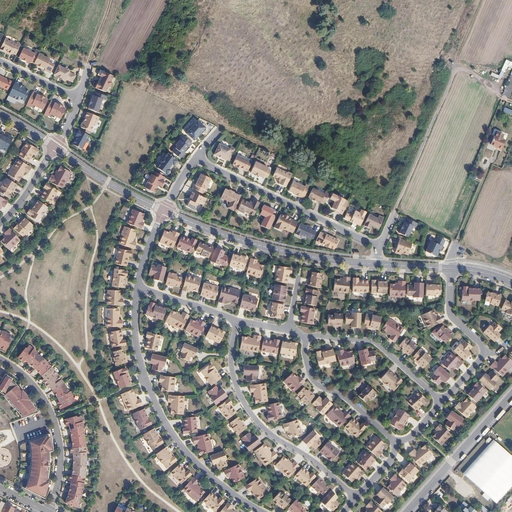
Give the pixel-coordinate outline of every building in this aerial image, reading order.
[(13,52),(16,54),(22,42),(18,40),(16,43),(6,38),(1,48),(6,50),(6,49),(9,50),(8,51),(12,53),(13,52)] [(34,62),(37,57),(39,53),(40,50),(39,50),(37,48),(35,52),(24,47),(19,56),(23,58),(22,59),(27,61),(27,60),(31,62),(31,60),(33,61),(34,62)] [(34,62),(38,64),(38,65),(42,66),(41,68),(51,72),(55,64),(49,61),(50,58),(39,53),(37,57),(34,62)] [(73,81),(76,74),(69,71),(70,69),(58,64),(54,73),(65,79),(66,78),(73,81)] [(109,73),(100,68),(98,74),(102,76),(100,81),(98,81),(98,82),(96,82),(95,84),(96,86),(95,87),(106,91),(108,86),(110,85),(112,82),(111,80),(113,75),(111,74),(109,73)] [(0,85),(8,89),(12,80),(6,77),(0,74),(0,85)] [(509,98),(511,90),(511,74),(503,96),(505,97),(509,98)] [(25,86),(15,81),(9,94),(17,98),(20,98),(25,100),(30,90),(24,88),(25,86)] [(43,109),(48,99),(45,97),(41,95),(41,94),(36,92),(33,90),(28,102),(33,101),(31,104),(31,105),(30,105),(30,106),(31,106),(32,103),(35,105),(40,107),(43,109)] [(106,100),(107,96),(96,91),(94,95),(93,94),(91,99),(89,103),(88,108),(97,111),(102,98),(106,100)] [(61,118),(66,107),(55,102),(55,101),(51,99),(50,102),(44,113),(48,115),(50,112),(53,114),(57,116),(61,118)] [(96,124),(100,116),(87,111),(84,120),(82,121),(81,125),(81,126),(91,130),(93,125),(94,125),(96,124)] [(196,120),(186,133),(193,139),(198,133),(199,134),(205,127),(196,120)] [(4,131),(0,129),(0,147),(1,148),(6,150),(13,136),(9,134),(6,138),(5,137),(5,136),(2,135),(4,131)] [(82,148),(90,134),(79,129),(76,135),(77,136),(76,139),(75,138),(72,143),(82,148)] [(189,147),(192,143),(182,135),(179,139),(180,139),(176,144),(175,148),(172,152),(180,159),(185,153),(185,151),(186,148),(188,146),(189,147)] [(494,137),(490,145),(495,147),(497,148),(497,149),(501,151),(505,141),(494,137)] [(19,155),(28,161),(33,153),(32,153),(33,151),(34,152),(36,153),(39,149),(27,141),(19,155)] [(230,160),(236,148),(232,146),(231,148),(220,143),(215,153),(226,159),(226,158),(230,160)] [(176,166),(179,161),(169,152),(165,157),(163,158),(161,160),(161,162),(158,167),(167,174),(168,174),(169,174),(171,171),(170,170),(171,169),(170,169),(169,168),(172,163),(174,164),(176,166)] [(248,171),(253,160),(249,159),(238,154),(233,163),(237,165),(241,167),(245,168),(245,169),(248,171)] [(8,173),(18,180),(21,176),(23,173),(25,171),(28,172),(32,167),(18,158),(14,164),(13,164),(10,169),(11,170),(8,173)] [(256,161),(252,170),(263,176),(264,174),(268,176),(272,169),(268,167),(268,166),(256,161)] [(66,180),(69,175),(71,171),(60,165),(58,169),(56,172),(55,175),(51,173),(48,179),(60,186),(62,187),(66,180)] [(286,186),(293,173),(288,171),(287,172),(277,167),(273,175),(278,177),(277,179),(280,181),(279,183),(286,186)] [(163,180),(165,177),(154,170),(152,173),(147,181),(148,181),(145,186),(153,191),(155,191),(157,188),(156,186),(158,184),(161,186),(164,181),(163,180)] [(207,189),(212,178),(202,173),(200,178),(198,181),(197,180),(195,184),(193,188),(205,193),(207,190),(207,189)] [(0,187),(0,190),(9,197),(12,193),(11,192),(12,190),(13,190),(17,184),(7,177),(0,187)] [(304,197),(310,185),(306,184),(305,186),(294,181),(289,190),(296,193),(296,194),(300,196),(300,195),(304,197)] [(41,197),(51,202),(59,189),(47,182),(44,186),(46,187),(47,188),(47,189),(46,189),(42,196),(41,197)] [(324,203),(330,192),(326,190),(325,193),(313,187),(309,197),(313,198),(312,199),(317,201),(317,200),(321,202),(324,203)] [(241,195),(234,191),(234,192),(230,190),(226,188),(221,197),(228,200),(227,201),(228,204),(229,205),(228,207),(234,210),(241,195)] [(204,204),(207,198),(194,191),(192,196),(193,197),(188,206),(196,209),(199,203),(200,203),(204,204)] [(339,212),(343,214),(349,201),(333,193),(330,198),(334,200),(335,201),(332,207),(336,209),(340,211),(339,212)] [(10,200),(0,194),(0,210),(2,208),(3,208),(4,205),(5,205),(6,206),(10,200)] [(38,220),(42,214),(43,214),(45,212),(45,211),(48,206),(38,199),(32,206),(33,207),(32,209),(31,208),(30,209),(28,212),(28,213),(38,220)] [(254,215),(260,202),(254,199),(253,202),(252,203),(250,202),(243,199),(238,210),(244,212),(245,211),(254,215)] [(271,228),(279,211),(273,209),(274,208),(271,207),(270,207),(264,204),(262,209),(263,209),(261,213),(266,216),(262,225),(265,226),(264,227),(267,228),(267,227),(270,228),(270,227),(271,228)] [(142,221),(143,218),(143,217),(145,213),(134,208),(128,222),(142,228),(145,222),(143,221),(142,221)] [(361,225),(367,211),(362,209),(360,212),(356,210),(353,215),(347,213),(345,217),(361,225)] [(293,232),(298,221),(288,217),(285,215),(281,213),(274,227),(282,230),(283,227),(293,232)] [(370,214),(364,225),(370,228),(371,225),(379,229),(385,217),(380,215),(378,218),(370,214)] [(18,225),(17,224),(14,227),(23,236),(34,224),(24,216),(19,222),(20,223),(18,225)] [(413,220),(407,217),(405,221),(403,224),(401,228),(399,232),(408,236),(414,225),(416,227),(418,223),(413,220)] [(301,222),(296,233),(301,236),(302,234),(308,237),(308,236),(314,238),(317,231),(312,228),(313,227),(308,225),(307,226),(306,226),(306,225),(301,222)] [(135,234),(137,229),(125,225),(124,229),(123,229),(121,235),(119,243),(133,247),(134,248),(136,241),(133,240),(134,237),(135,234)] [(20,239),(10,227),(5,232),(6,233),(6,234),(4,236),(5,236),(1,240),(10,249),(20,239)] [(174,246),(180,232),(174,230),(173,231),(172,232),(169,231),(165,229),(160,241),(173,247),(174,246)] [(327,233),(321,231),(316,241),(322,244),(323,242),(327,244),(326,245),(331,247),(331,246),(335,248),(339,239),(327,233)] [(188,250),(194,237),(193,237),(192,239),(191,240),(190,239),(182,235),(177,245),(188,250)] [(441,250),(446,239),(439,236),(436,242),(429,239),(426,243),(429,244),(426,251),(436,256),(439,251),(440,249),(441,250)] [(192,252),(197,239),(194,237),(188,250),(192,252)] [(413,241),(399,237),(397,244),(398,244),(397,247),(395,252),(401,253),(402,252),(409,254),(413,241)] [(209,257),(214,246),(207,243),(206,244),(204,243),(200,241),(196,250),(202,252),(201,254),(209,257)] [(216,247),(211,260),(219,264),(219,262),(225,265),(229,256),(223,254),(222,253),(223,250),(216,247)] [(126,265),(128,256),(127,256),(128,255),(129,255),(131,256),(132,251),(119,248),(115,263),(116,263),(126,265)] [(245,269),(248,257),(244,255),(243,256),(240,256),(241,254),(233,252),(230,264),(245,269)] [(261,276),(265,264),(260,263),(260,262),(257,262),(257,261),(258,259),(251,257),(247,272),(261,276)] [(151,264),(149,273),(155,275),(157,275),(156,279),(163,280),(166,266),(158,264),(157,265),(151,264)] [(288,273),(288,272),(289,272),(291,272),(292,267),(279,265),(276,280),(287,282),(289,273),(288,273)] [(125,287),(126,278),(124,277),(125,275),(126,276),(126,274),(127,275),(128,270),(127,270),(127,269),(115,268),(114,275),(112,276),(112,278),(113,279),(112,285),(123,287),(125,287)] [(320,287),(322,279),(320,278),(321,273),(312,271),(311,276),(311,278),(310,278),(308,285),(320,287)] [(180,286),(182,277),(176,275),(177,274),(169,272),(168,274),(166,283),(172,285),(173,283),(175,284),(180,286)] [(198,290),(201,278),(187,274),(183,289),(189,291),(190,289),(190,288),(193,289),(198,290)] [(349,291),(350,276),(343,275),(343,277),(343,278),(340,278),(335,278),(334,290),(348,292),(349,291)] [(369,291),(369,280),(360,280),(360,281),(358,281),(358,280),(358,277),(353,277),(353,291),(369,291)] [(372,292),(387,292),(388,280),(380,279),(380,281),(377,280),(377,279),(372,279),(372,292)] [(405,296),(405,280),(399,280),(399,282),(399,283),(395,283),(390,283),(390,295),(405,296)] [(215,298),(219,286),(204,282),(201,292),(201,294),(208,296),(209,295),(211,296),(211,297),(215,298)] [(408,285),(408,295),(414,295),(414,296),(423,297),(423,282),(416,282),(416,285),(414,285),(408,285)] [(440,293),(441,284),(436,283),(434,283),(434,282),(427,282),(426,294),(434,294),(434,293),(440,293)] [(286,294),(288,285),(275,283),(272,298),(285,301),(286,296),(284,296),(285,293),(286,294)] [(237,302),(241,290),(236,289),(231,287),(230,287),(223,285),(219,297),(218,301),(225,302),(226,299),(229,300),(233,301),(237,302)] [(480,298),(481,287),(472,286),(472,288),(469,288),(469,286),(468,286),(464,285),(464,286),(463,286),(462,299),(470,299),(471,300),(474,300),(474,299),(480,300),(480,298)] [(319,290),(306,287),(306,292),(307,292),(306,295),(305,295),(304,303),(316,305),(319,290)] [(123,304),(124,298),(122,298),(121,298),(121,294),(120,294),(121,289),(108,289),(107,304),(113,304),(123,304)] [(498,305),(500,298),(501,293),(494,292),(494,293),(492,293),(487,291),(485,300),(490,302),(490,303),(498,305)] [(256,310),(258,297),(243,295),(243,297),(241,307),(245,308),(245,307),(248,307),(248,308),(256,310)] [(511,302),(506,299),(501,308),(507,310),(506,312),(511,315),(511,302)] [(164,314),(167,306),(158,303),(157,304),(155,304),(156,303),(155,302),(151,301),(150,301),(146,313),(153,315),(154,317),(156,317),(157,316),(163,318),(164,314)] [(273,310),(271,316),(281,317),(281,313),(282,310),(283,311),(284,304),(272,302),(271,310),(273,310)] [(312,323),(315,308),(301,305),(300,310),(303,311),(304,311),(304,312),(302,312),(301,321),(312,323)] [(122,326),(122,319),(118,319),(118,316),(118,313),(118,308),(106,308),(106,313),(105,312),(106,319),(106,327),(121,326),(122,326)] [(175,325),(182,328),(189,314),(183,311),(182,314),(179,313),(176,311),(171,309),(166,320),(170,322),(170,323),(175,325)] [(442,321),(440,315),(438,316),(437,316),(436,313),(435,313),(433,309),(422,314),(428,327),(442,321)] [(361,327),(361,312),(352,312),(352,313),(346,313),(346,323),(352,323),(354,323),(354,327),(361,327)] [(327,324),(332,324),(334,324),(334,325),(341,325),(340,313),(332,313),(332,315),(326,315),(327,324)] [(379,329),(382,316),(366,313),(364,325),(368,326),(369,325),(371,326),(371,327),(379,329)] [(404,328),(398,323),(393,320),(389,317),(382,328),(386,331),(389,332),(392,334),(390,337),(395,341),(404,328)] [(190,318),(185,329),(198,336),(205,322),(199,319),(198,321),(195,320),(190,318)] [(490,325),(484,331),(494,341),(499,336),(496,334),(498,332),(502,328),(495,321),(491,326),(490,325)] [(211,323),(206,335),(220,341),(225,330),(221,328),(220,329),(218,328),(218,327),(211,323)] [(454,333),(449,328),(448,329),(446,328),(443,325),(439,329),(438,328),(436,328),(433,331),(440,337),(446,342),(454,333)] [(126,344),(126,339),(123,339),(122,339),(122,338),(123,338),(121,329),(110,331),(113,346),(118,345),(126,344)] [(0,334),(0,343),(2,345),(1,347),(6,349),(11,338),(10,337),(11,334),(2,330),(0,334)] [(156,349),(160,334),(156,333),(147,331),(145,336),(148,337),(149,337),(149,338),(147,338),(146,347),(156,349)] [(258,351),(261,336),(254,334),(254,338),(251,337),(247,337),(242,336),(240,348),(244,349),(245,349),(250,350),(258,351)] [(409,355),(417,346),(411,340),(410,341),(406,337),(399,344),(403,348),(405,349),(404,350),(409,355)] [(263,339),(261,350),(277,353),(278,348),(279,339),(274,338),(274,341),(272,341),(273,340),(263,339)] [(283,339),(280,352),(296,355),(298,342),(293,341),(293,343),(290,342),(290,341),(283,339)] [(466,352),(472,346),(464,339),(460,344),(459,343),(453,350),(465,359),(469,354),(466,352)] [(195,354),(198,348),(184,342),(181,350),(182,351),(180,357),(189,360),(191,355),(192,353),(195,354)] [(25,359),(28,361),(29,360),(30,360),(37,351),(30,344),(27,347),(26,347),(18,356),(22,360),(24,358),(25,359)] [(128,361),(125,352),(124,353),(122,348),(113,351),(115,356),(114,357),(116,365),(128,361)] [(336,360),(333,348),(324,350),(324,351),(322,352),(322,351),(320,351),(320,350),(317,352),(315,352),(319,365),(326,362),(327,363),(329,363),(330,361),(336,360)] [(347,351),(347,350),(344,351),(344,350),(343,348),(337,350),(340,364),(340,365),(355,362),(352,350),(347,351)] [(359,350),(362,365),(371,363),(370,361),(376,359),(374,350),(368,351),(366,352),(365,348),(359,350)] [(432,358),(420,348),(412,357),(415,360),(416,359),(418,361),(417,362),(423,367),(432,358)] [(44,358),(37,351),(30,360),(29,360),(28,361),(31,364),(32,363),(33,364),(32,365),(35,368),(37,366),(44,358)] [(164,365),(166,356),(151,353),(150,360),(153,360),(153,362),(151,368),(160,370),(162,365),(164,365)] [(508,370),(511,365),(511,363),(511,359),(505,353),(502,357),(499,360),(497,362),(495,360),(490,365),(497,371),(500,374),(502,375),(507,369),(508,370)] [(454,354),(444,365),(453,373),(456,369),(457,370),(459,367),(459,368),(461,369),(465,364),(460,359),(454,354)] [(51,365),(44,358),(37,366),(35,368),(38,370),(40,371),(39,372),(42,374),(51,365)] [(205,377),(206,379),(207,379),(208,379),(212,384),(216,381),(222,376),(216,369),(215,370),(214,368),(215,367),(214,366),(212,363),(211,362),(201,370),(206,376),(205,377)] [(247,374),(247,380),(256,380),(257,374),(259,375),(259,365),(244,364),(244,372),(247,372),(247,374)] [(51,365),(42,374),(45,378),(46,380),(44,381),(46,384),(53,379),(58,374),(51,365)] [(451,375),(440,365),(434,372),(435,373),(431,378),(438,384),(442,379),(443,378),(446,380),(451,375)] [(126,367),(126,366),(114,371),(117,378),(116,379),(117,381),(118,382),(120,387),(132,382),(129,374),(127,374),(127,373),(128,372),(127,371),(128,371),(126,367)] [(394,390),(402,380),(402,379),(399,376),(398,377),(398,376),(397,377),(395,376),(396,375),(389,368),(381,378),(385,382),(385,383),(387,385),(388,384),(394,390)] [(492,370),(490,372),(488,375),(486,376),(484,374),(479,379),(490,388),(490,389),(496,382),(495,381),(498,377),(499,377),(492,370)] [(296,375),(293,372),(284,380),(294,391),(297,388),(305,381),(301,376),(299,377),(299,378),(297,375),(296,375)] [(35,412),(38,411),(36,407),(30,399),(30,398),(23,389),(22,390),(16,382),(12,379),(13,377),(6,373),(0,381),(0,390),(3,393),(5,395),(4,395),(14,408),(15,407),(20,413),(22,417),(35,412)] [(53,379),(46,384),(49,387),(51,385),(52,387),(53,389),(64,382),(58,374),(53,379)] [(174,391),(176,376),(160,374),(159,381),(161,381),(162,381),(162,384),(162,385),(162,389),(174,391)] [(486,390),(477,381),(474,385),(475,386),(473,388),(472,387),(467,393),(471,397),(476,401),(486,390)] [(64,382),(53,389),(55,392),(56,392),(57,394),(56,394),(58,397),(60,396),(69,390),(64,382)] [(265,382),(250,384),(251,391),(254,391),(255,394),(255,397),(256,402),(268,400),(267,396),(268,396),(267,390),(266,390),(265,382)] [(371,398),(376,392),(367,384),(367,383),(362,389),(364,390),(362,391),(359,395),(366,401),(369,397),(371,398)] [(216,403),(228,394),(223,389),(221,391),(219,389),(216,385),(208,391),(212,395),(210,396),(216,403)] [(315,395),(310,390),(309,391),(307,390),(303,387),(297,393),(302,397),(301,398),(307,404),(315,395)] [(144,404),(141,397),(138,399),(137,396),(136,392),(134,388),(122,392),(124,397),(123,397),(126,402),(129,410),(144,404)] [(75,398),(70,390),(60,396),(58,397),(60,400),(61,402),(59,403),(61,408),(72,402),(71,401),(75,398)] [(407,400),(414,409),(421,403),(421,402),(422,401),(422,402),(424,404),(428,400),(418,390),(407,400)] [(183,409),(184,403),(183,403),(184,395),(179,394),(168,394),(167,401),(171,401),(171,404),(171,407),(170,412),(183,413),(183,409)] [(323,414),(332,403),(327,398),(325,401),(324,399),(319,395),(313,403),(317,406),(316,408),(323,414)] [(236,411),(231,404),(230,405),(229,404),(230,403),(232,401),(229,397),(218,406),(227,418),(236,411)] [(476,406),(467,397),(464,401),(463,401),(461,403),(460,403),(459,401),(455,406),(466,417),(476,406)] [(271,414),(270,414),(267,415),(268,417),(268,420),(282,417),(278,401),(267,404),(269,413),(270,413),(271,414)] [(340,426),(351,414),(346,410),(343,413),(341,410),(338,408),(335,405),(326,414),(330,417),(329,417),(334,421),(340,426)] [(152,423),(151,422),(152,422),(150,418),(149,417),(148,418),(147,416),(148,416),(147,413),(144,407),(133,412),(135,418),(135,419),(136,421),(137,422),(141,429),(152,423)] [(404,423),(409,415),(399,408),(396,413),(394,413),(393,415),(393,416),(389,423),(399,430),(400,429),(401,429),(403,426),(402,425),(403,425),(402,424),(403,422),(404,423)] [(446,424),(453,430),(457,425),(458,426),(464,418),(452,410),(448,415),(451,417),(449,419),(449,420),(446,424)] [(83,425),(82,415),(77,416),(77,414),(65,417),(66,422),(69,422),(69,423),(70,427),(83,425)] [(197,431),(196,416),(189,416),(184,417),(185,426),(186,426),(186,427),(185,427),(183,427),(183,432),(197,431)] [(230,422),(233,426),(232,427),(238,434),(247,426),(242,421),(242,422),(240,420),(237,416),(230,422)] [(353,417),(345,426),(357,436),(366,426),(362,422),(360,424),(360,425),(359,424),(359,423),(353,417)] [(302,433),(299,422),(297,418),(283,423),(285,430),(286,429),(287,429),(288,432),(289,432),(289,434),(290,437),(302,433)] [(451,433),(445,428),(440,423),(435,428),(437,429),(437,430),(435,432),(435,433),(432,436),(441,445),(451,433)] [(83,425),(70,427),(71,431),(72,433),(71,433),(72,436),(85,435),(83,425)] [(163,442),(163,441),(161,438),(160,437),(159,437),(158,436),(159,435),(154,427),(144,433),(146,438),(146,440),(147,442),(148,442),(152,449),(163,442)] [(302,440),(307,445),(310,443),(311,444),(315,448),(322,441),(318,437),(319,436),(313,430),(302,440)] [(257,436),(254,438),(253,436),(249,431),(242,437),(245,442),(244,443),(249,450),(261,441),(257,436)] [(210,440),(208,432),(193,436),(194,443),(198,442),(199,445),(199,449),(200,453),(213,450),(211,446),(212,446),(210,440)] [(26,486),(25,487),(28,488),(42,496),(43,495),(46,496),(47,495),(49,490),(50,486),(48,485),(49,484),(49,480),(50,478),(50,477),(48,477),(49,470),(49,464),(50,457),(49,450),(51,450),(51,445),(51,443),(50,442),(52,442),(52,441),(51,434),(47,434),(29,440),(30,444),(31,455),(31,465),(30,472),(29,477),(26,486)] [(85,435),(72,436),(72,440),(73,440),(73,442),(72,442),(73,445),(86,445),(85,435)] [(380,450),(382,447),(385,443),(376,435),(366,446),(378,457),(382,452),(381,450),(380,450)] [(340,451),(328,441),(320,450),(326,455),(329,456),(328,457),(331,460),(340,451)] [(266,465),(278,455),(274,450),(272,452),(270,449),(268,446),(265,442),(255,450),(257,453),(257,454),(261,458),(266,465)] [(511,485),(511,458),(493,442),(462,475),(495,504),(511,485)] [(409,452),(419,465),(425,460),(429,457),(430,457),(430,456),(433,453),(428,447),(426,444),(422,447),(419,449),(416,451),(414,448),(409,452)] [(73,445),(70,445),(71,449),(73,449),(73,451),(74,456),(87,456),(86,445),(73,445)] [(171,452),(166,446),(156,453),(160,457),(160,459),(161,461),(162,461),(167,467),(177,460),(176,459),(177,458),(174,455),(174,456),(173,454),(172,455),(171,454),(172,453),(171,452)] [(210,455),(212,461),(215,460),(216,462),(218,468),(227,465),(225,459),(227,458),(224,450),(210,455)] [(360,464),(367,470),(370,466),(371,464),(372,466),(377,460),(368,452),(362,458),(364,459),(360,464)] [(293,472),(299,465),(294,460),(292,463),(290,461),(287,459),(283,455),(275,465),(278,468),(283,472),(289,477),(293,472)] [(87,456),(74,456),(73,460),(74,460),(74,462),(73,462),(73,465),(86,466),(87,456)] [(406,479),(416,468),(414,465),(407,459),(402,465),(403,466),(401,468),(400,467),(397,470),(406,479)] [(360,477),(364,472),(353,462),(343,473),(352,481),(355,477),(356,478),(358,475),(360,477)] [(182,483),(192,473),(188,469),(186,471),(186,472),(185,471),(185,470),(179,463),(172,470),(171,471),(182,483)] [(245,476),(239,463),(225,470),(228,476),(229,475),(230,475),(231,478),(232,478),(234,482),(245,476)] [(86,466),(73,465),(73,469),(74,469),(73,471),(72,475),(85,476),(86,466)] [(307,485),(316,475),(312,471),(310,473),(310,474),(309,473),(309,472),(302,466),(295,475),(307,485)] [(406,483),(403,481),(394,473),(390,478),(391,480),(392,480),(390,482),(390,483),(387,486),(396,494),(406,483)] [(70,475),(69,478),(72,479),(72,480),(71,484),(84,486),(85,476),(72,475),(70,475)] [(199,486),(196,484),(199,481),(194,476),(183,488),(189,493),(188,494),(196,501),(205,491),(201,488),(199,486)] [(255,494),(258,498),(269,492),(266,488),(267,488),(263,482),(263,483),(258,476),(250,482),(245,485),(249,491),(252,489),(254,492),(255,494)] [(319,490),(323,494),(330,487),(326,484),(324,482),(325,481),(320,477),(312,486),(318,491),(319,490)] [(84,486),(71,484),(70,487),(71,487),(70,489),(69,489),(68,493),(81,496),(84,486)] [(384,508),(394,496),(391,494),(382,487),(378,492),(381,494),(379,496),(375,500),(384,508)] [(334,497),(336,495),(331,490),(321,501),(328,507),(329,506),(333,510),(340,503),(335,499),(334,497)] [(215,510),(224,500),(220,496),(219,498),(218,499),(217,498),(218,497),(211,491),(203,500),(215,510)] [(277,504),(283,509),(291,499),(285,494),(284,495),(279,491),(273,498),(277,501),(279,503),(277,504)] [(81,496),(68,493),(67,496),(68,497),(68,498),(67,498),(66,502),(78,505),(81,496)] [(511,494),(503,504),(509,510),(511,506),(511,494)] [(302,511),(305,509),(301,505),(302,504),(296,499),(288,508),(292,511),(293,511),(294,511),(302,511)] [(380,511),(382,511),(373,502),(370,500),(366,505),(368,506),(368,507),(366,509),(366,510),(364,511),(380,511)] [(231,508),(233,506),(228,501),(228,502),(219,511),(235,511),(234,510),(231,508)] [(475,511),(476,511),(470,507),(463,501),(460,505),(461,506),(462,507),(463,509),(463,510),(463,511),(464,511),(475,511)]
